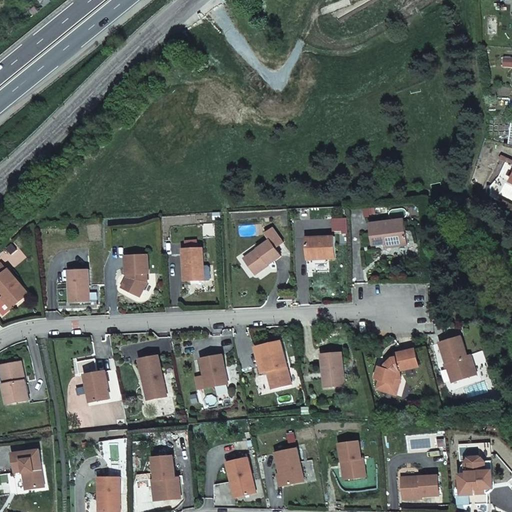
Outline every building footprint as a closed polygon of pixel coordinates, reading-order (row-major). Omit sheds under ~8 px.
[(511,58),(503,58),(502,66),(511,66),(511,58)] [(347,218),(334,219),(334,231),(342,231),(342,234),(347,234),(347,218)] [(404,220),(369,224),(371,245),(386,244),(390,243),(391,247),(407,245),(404,220)] [(247,261),(256,274),(281,256),(275,249),(283,243),(273,229),(265,235),(269,242),(258,250),(260,252),(247,261)] [(335,236),(305,237),(306,256),(318,256),(318,259),(336,258),(335,236)] [(203,248),(183,249),(184,281),(204,280),(203,266),(204,266),(203,248)] [(130,279),(124,290),(140,297),(148,283),(147,274),(150,274),(149,256),(126,257),(127,275),(130,275),(130,279)] [(0,266),(0,277),(8,271),(2,264),(0,266)] [(0,289),(5,296),(14,307),(30,295),(9,270),(8,271),(0,277),(0,289)] [(69,271),(70,303),(90,302),(89,270),(69,271)] [(12,309),(14,307),(5,296),(3,298),(12,309)] [(461,336),(439,343),(451,382),(460,379),(459,376),(467,374),(466,371),(475,368),(471,355),(467,356),(461,336)] [(272,371),(276,389),(292,385),(282,342),(262,347),(268,372),(272,371)] [(268,372),(262,347),(257,348),(263,373),(268,372)] [(380,381),(377,389),(391,394),(398,373),(400,371),(419,367),(416,350),(396,354),(396,355),(397,358),(394,359),(386,365),(385,369),(382,368),(380,367),(376,379),(380,381)] [(342,353),(321,355),(324,387),(345,386),(342,353)] [(223,354),(202,359),(206,377),(209,376),(211,387),(229,383),(223,354)] [(383,364),(382,368),(385,369),(386,365),(394,359),(397,358),(396,355),(392,356),(383,364)] [(152,400),(168,397),(160,356),(140,360),(145,379),(147,378),(152,400)] [(22,362),(4,365),(8,384),(3,385),(7,404),(29,400),(22,362)] [(459,376),(460,379),(477,374),(475,368),(466,371),(467,374),(459,376)] [(398,373),(391,394),(396,395),(402,380),(400,371),(398,373)] [(105,372),(86,375),(91,402),(110,399),(105,372)] [(206,377),(198,378),(201,389),(211,387),(209,376),(206,377)] [(359,442),(340,444),(342,462),(345,461),(347,479),(366,477),(363,458),(361,459),(359,442)] [(40,449),(13,452),(16,471),(24,470),(24,472),(28,471),(30,488),(45,486),(40,449)] [(298,449),(276,453),(283,486),(304,482),(298,449)] [(174,456),(154,458),(156,480),(157,480),(159,501),(181,499),(179,483),(176,484),(176,478),(174,456)] [(238,497),(257,493),(249,458),(227,463),(232,482),(235,482),(238,497)] [(486,462),(466,463),(467,475),(460,475),(461,489),(456,490),(457,505),(476,505),(475,489),(487,488),(486,462)] [(492,462),(486,462),(487,488),(475,489),(476,505),(488,504),(487,493),(494,488),(492,462)] [(420,477),(420,480),(402,481),(403,500),(422,499),(422,497),(439,495),(438,476),(420,477)] [(120,511),(121,477),(99,477),(99,497),(101,497),(101,511),(120,511)]
